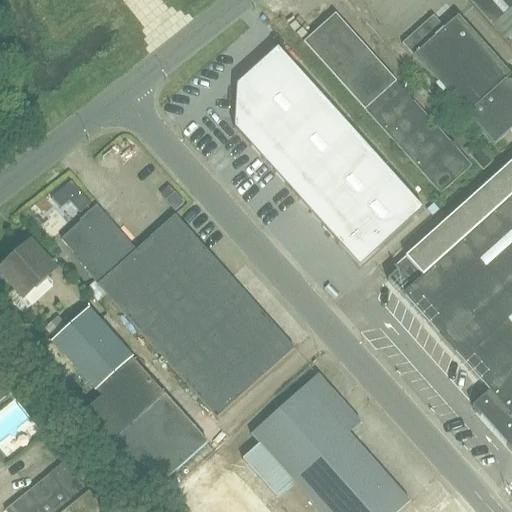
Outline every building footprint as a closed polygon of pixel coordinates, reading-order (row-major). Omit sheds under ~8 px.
[(511,0),(468,0),(511,50),(511,0)] [(439,195),(470,167),(334,15),(304,43),(439,195)] [(493,144),(511,127),(511,76),(509,75),(457,16),(444,27),(433,15),(402,43),(465,115),(466,114),(493,144)] [(234,129),(359,268),(422,212),(277,50),(236,87),(234,129)] [(402,297),(423,320),(489,394),(485,397),(474,407),(472,409),(511,452),(511,161),(393,269),(398,274),(389,282),(402,297)] [(71,182),(51,199),(60,210),(69,202),(80,214),(90,205),(71,182)] [(293,349),(173,216),(135,251),(101,213),(87,226),(81,220),(60,239),(99,282),(96,285),(215,419),(293,349)] [(45,275),(50,270),(28,246),(0,270),(0,272),(16,290),(9,296),(9,299),(21,312),(25,313),(53,287),(53,283),(45,275)] [(130,359),(87,310),(51,343),(94,391),(130,359)] [(360,423),(317,376),(250,435),(259,445),(296,486),(319,511),(397,511),(409,502),(347,434),(360,423)] [(0,402),(11,393),(43,435),(57,424),(22,380),(8,391),(0,380),(0,402)] [(104,450),(146,498),(206,444),(163,396),(104,450)] [(278,501),(296,486),(259,445),(242,460),(271,494),(278,501)] [(104,511),(64,462),(50,473),(25,494),(5,510),(6,511),(104,511)] [(262,511),(220,465),(168,511),(262,511)]
